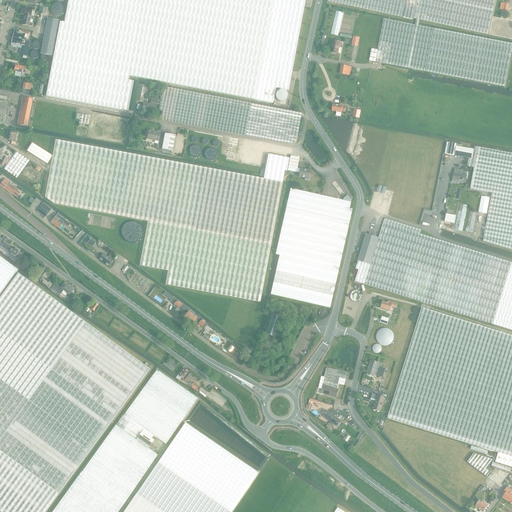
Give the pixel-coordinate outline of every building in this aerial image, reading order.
[(60,22),(46,96),(128,111),(133,82),(128,81),(129,76),(272,103),(275,89),(288,91),(291,71),(304,6),(305,0),(68,0),(64,23),(60,22)] [(327,0),(328,1),(345,5),(376,12),(412,19),(412,18),(416,19),(419,20),(430,22),(449,26),(488,34),(495,0),(327,0)] [(53,2),(51,12),(59,14),(61,4),(53,2)] [(508,11),(509,5),(501,3),(499,10),(508,11)] [(21,14),(24,15),(24,14),(31,16),(33,8),(22,6),(21,14)] [(335,11),(330,34),(338,36),(343,12),(335,11)] [(30,23),(31,16),(24,14),(24,15),(22,25),(29,26),(31,26),(32,26),(32,24),(32,23),(30,23)] [(40,54),(52,56),(59,21),(47,18),(40,54)] [(416,20),(415,25),(383,19),(378,50),(375,62),(411,69),(448,76),(505,87),(511,48),(511,43),(418,26),(419,20),(416,20)] [(14,29),(12,37),(26,41),(26,40),(26,38),(27,35),(17,32),(17,30),(14,29)] [(30,41),(26,40),(26,41),(12,37),(10,46),(21,48),(19,55),(23,56),(26,57),(30,41)] [(353,37),(351,45),(358,47),(360,38),(353,37)] [(341,48),(342,42),(333,40),(330,52),(338,54),(339,47),(341,48)] [(369,61),(375,62),(378,50),(372,49),(369,61)] [(15,65),(14,71),(15,72),(14,76),(20,77),(21,73),(25,74),(26,67),(15,65)] [(349,75),(351,67),(341,65),(340,73),(349,75)] [(146,86),(139,84),(138,84),(136,101),(143,103),(144,99),(146,86)] [(252,137),(261,139),(289,144),(296,143),(298,134),(302,113),(267,106),(163,87),(159,110),(162,111),(160,120),(192,126),(201,127),(237,134),(252,137)] [(27,126),(32,99),(23,97),(17,124),(27,126)] [(158,102),(158,99),(151,98),(151,101),(151,103),(143,102),(142,110),(155,112),(157,104),(157,102),(158,102)] [(8,103),(0,101),(0,123),(4,125),(5,121),(8,106),(8,103)] [(345,112),(346,107),(343,107),(343,105),(340,104),(339,105),(333,104),(332,111),(341,113),(342,111),(345,112)] [(359,118),(361,110),(353,109),(352,116),(359,118)] [(88,128),(89,122),(90,116),(80,114),(76,113),(75,120),(79,121),(78,126),(88,128)] [(20,132),(14,131),(13,132),(10,131),(8,140),(12,140),(11,144),(16,145),(16,142),(18,142),(20,132)] [(158,141),(160,134),(160,132),(156,132),(149,131),(147,139),(158,141)] [(175,135),(165,133),(161,153),(170,154),(171,151),(172,151),(175,135)] [(49,174),(45,197),(53,204),(148,221),(139,265),(168,271),(165,284),(260,302),(275,222),(282,182),(113,151),(63,141),(55,140),(50,170),(49,174)] [(444,154),(468,158),(472,159),(474,149),(456,146),(456,144),(446,142),(444,154)] [(47,164),(52,156),(32,143),(27,151),(47,164)] [(511,152),(474,146),(474,149),(472,159),(468,158),(467,166),(473,168),(470,188),(492,192),(483,239),(511,248),(511,152)] [(16,152),(4,169),(17,178),(29,161),(16,152)] [(264,173),(263,176),(268,177),(281,179),(282,180),(283,180),(283,177),(283,176),(284,171),(287,172),(287,171),(299,173),(300,169),(297,168),(299,157),(290,155),(290,158),(268,154),(264,172),(264,173)] [(300,169),(299,173),(298,177),(305,178),(305,179),(310,180),(311,175),(308,174),(309,171),(300,169)] [(455,169),(452,182),(458,183),(458,181),(465,182),(466,176),(467,172),(461,171),(461,170),(455,169)] [(17,197),(20,193),(17,191),(18,190),(9,183),(10,182),(5,179),(0,184),(0,185),(12,195),(13,194),(17,197)] [(279,255),(270,294),(330,308),(335,283),(352,209),(349,208),(351,202),(351,200),(347,196),(343,199),(343,200),(290,188),(275,254),(279,255)] [(489,198),(482,196),(479,213),(486,214),(489,198)] [(45,217),(51,210),(52,209),(43,203),(43,204),(37,211),(45,217)] [(459,204),(454,230),(462,231),(467,205),(459,204)] [(469,212),(465,233),(473,235),(477,213),(469,212)] [(454,224),(456,215),(446,213),(444,222),(454,224)] [(59,229),(62,225),(64,227),(66,225),(68,227),(70,224),(57,214),(51,222),(59,229)] [(385,219),(379,238),(364,284),(389,292),(409,298),(427,304),(443,309),(470,317),(493,324),(511,330),(511,262),(511,263),(446,242),(420,234),(422,230),(385,219)] [(77,244),(87,234),(82,230),(73,239),(77,244)] [(355,281),(364,284),(379,238),(366,234),(358,261),(356,269),(359,270),(355,281)] [(18,259),(22,254),(12,247),(11,249),(8,247),(9,246),(4,242),(1,247),(18,259)] [(109,266),(114,259),(108,256),(108,257),(103,254),(99,259),(109,266)] [(0,294),(18,270),(0,256),(0,294)] [(18,273),(0,297),(0,511),(1,511),(45,511),(149,369),(18,273)] [(60,296),(61,294),(68,284),(65,281),(60,288),(55,284),(52,290),(60,296)] [(75,289),(68,284),(61,294),(65,296),(67,294),(70,295),(75,289)] [(396,308),(397,304),(388,301),(388,303),(383,301),(381,308),(390,311),(392,307),(396,308)] [(182,304),(180,307),(180,308),(181,309),(182,310),(183,310),(184,311),(185,311),(186,311),(188,312),(187,313),(183,318),(188,322),(191,317),(193,319),(196,315),(189,310),(182,304)] [(387,418),(498,453),(511,457),(511,335),(421,308),(387,418)] [(280,317),(281,314),(276,312),(274,315),(266,334),(273,337),(280,317)] [(191,317),(188,322),(192,325),(195,321),(198,323),(202,319),(198,317),(196,315),(193,319),(191,317)] [(382,316),(380,322),(387,325),(389,319),(382,316)] [(198,323),(198,324),(204,329),(208,324),(202,319),(198,323)] [(391,342),(392,329),(378,328),(377,342),(391,342)] [(227,352),(225,353),(239,364),(241,361),(232,354),(232,355),(227,352)] [(164,362),(162,365),(172,372),(178,363),(171,358),(166,364),(164,362)] [(374,375),(379,376),(379,378),(382,379),(385,369),(381,368),(382,363),(378,362),(371,360),(367,374),(374,376),(374,375)] [(177,374),(178,375),(175,378),(179,381),(181,377),(183,378),(188,371),(184,368),(182,370),(181,369),(177,374)] [(319,384),(318,388),(321,389),(323,385),(326,386),(337,389),(338,384),(340,384),(344,385),(345,379),(347,373),(327,368),(324,377),(321,376),(319,384)] [(144,429),(153,436),(166,444),(195,402),(198,398),(177,384),(157,370),(146,384),(135,400),(122,417),(121,417),(116,425),(115,425),(107,437),(99,449),(82,471),(82,472),(63,497),(52,511),(118,511),(125,502),(126,501),(158,454),(149,448),(149,447),(137,438),(144,429)] [(199,386),(193,382),(190,387),(195,391),(196,391),(197,392),(198,391),(196,389),(199,386)] [(326,386),(324,394),(329,396),(336,398),(338,390),(337,389),(326,386)] [(380,412),(385,398),(372,394),(371,397),(370,400),(375,402),(373,410),(380,412)] [(307,405),(306,408),(311,410),(313,404),(316,405),(317,401),(314,400),(310,399),(308,405),(307,405)] [(323,416),(330,421),(337,412),(333,409),(330,413),(327,411),(323,416)] [(341,416),(337,412),(330,421),(337,427),(341,421),(338,419),(341,416)] [(231,511),(258,473),(185,423),(123,511),(231,511)] [(152,438),(153,436),(144,429),(137,438),(149,447),(154,440),(152,438)] [(487,455),(488,450),(472,445),(471,449),(485,453),(484,455),(487,455)] [(511,457),(498,453),(495,462),(511,467),(511,457)] [(474,454),(467,462),(488,477),(492,472),(487,469),(493,460),(474,454)] [(490,491),(495,483),(487,478),(482,485),(490,491)] [(511,490),(507,487),(505,490),(503,493),(505,495),(502,498),(511,504),(511,493),(511,492),(511,490)] [(482,511),(483,511),(488,505),(484,502),(483,503),(479,501),(475,507),(482,511)]
